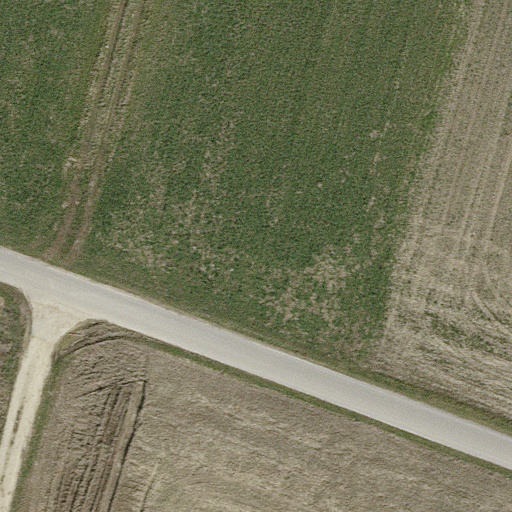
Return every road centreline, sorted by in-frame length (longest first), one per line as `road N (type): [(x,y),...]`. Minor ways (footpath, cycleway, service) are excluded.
road 1 (track): [(0,254),(511,444)]
road 2 (track): [(1,511),(67,279),(132,0)]
